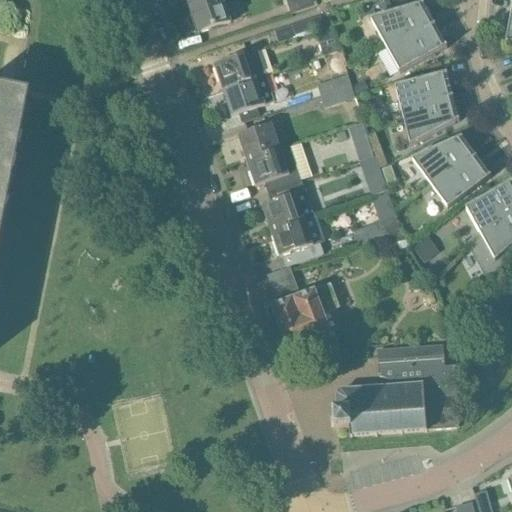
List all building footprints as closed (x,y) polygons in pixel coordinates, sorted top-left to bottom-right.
[(185,0),(189,9),(215,0),(185,0)] [(215,0),(189,9),(197,35),(231,24),(223,0),(215,0)] [(296,0),(286,4),(291,16),(318,7),(315,0),(296,0)] [(385,48),(406,37),(409,42),(435,28),(423,6),(370,21),(385,48)] [(326,16),(292,27),(296,39),(314,33),(330,28),(326,16)] [(406,37),(385,48),(400,76),(447,49),(435,28),(409,42),(406,37)] [(335,43),(319,48),(323,59),(339,54),(335,43)] [(256,82),(256,81),(248,56),(213,68),(222,94),(256,82)] [(440,65),(429,68),(431,75),(441,72),(440,65)] [(424,107),(453,100),(447,76),(395,89),(402,119),(403,119),(426,113),(424,107)] [(317,87),(321,99),(352,89),(348,77),(317,87)] [(256,82),(222,94),(231,119),(275,104),(266,78),(256,81),(256,82)] [(363,85),(353,90),(357,98),(367,93),(363,85)] [(352,89),(321,99),(325,111),(340,106),(356,101),(352,89)] [(0,240),(28,97),(10,94),(0,91),(0,240)] [(426,113),(403,119),(402,119),(410,149),(459,124),(453,100),(424,107),(426,113)] [(246,163),(280,151),(272,126),(237,138),(246,163)] [(363,126),(348,131),(351,138),(366,134),(363,126)] [(453,177),(476,160),(462,140),(411,162),(430,187),(449,172),(453,177)] [(255,189),(264,186),(267,196),(301,184),(289,149),(280,151),(246,163),(255,189)] [(364,162),(359,164),(362,173),(378,167),(375,159),(364,162)] [(449,172),(430,187),(448,212),(491,180),(476,160),(453,177),(449,172)] [(391,168),(382,171),(387,186),(396,183),(391,168)] [(271,205),(261,208),(270,234),(304,222),(314,219),(305,192),(302,184),(301,184),(267,196),(271,205)] [(478,241),(481,237),(502,226),(499,221),(511,213),(511,185),(462,212),(478,241)] [(478,241),(471,247),(472,248),(489,277),(509,267),(504,256),(511,249),(511,213),(499,221),(502,226),(481,237),(478,241)] [(304,222),(270,234),(278,259),(282,258),(307,250),(313,248),(325,244),(322,235),(316,218),(314,219),(304,222)] [(400,231),(396,219),(382,223),(387,236),(388,235),(392,247),(408,242),(400,231)] [(353,233),(357,245),(387,236),(382,223),(353,233)] [(423,239),(411,248),(412,249),(424,265),(436,257),(423,239)] [(289,269),(267,278),(275,301),(297,292),(298,292),(289,269)] [(315,292),(270,308),(286,351),(331,335),(324,316),(339,310),(330,286),(315,292)] [(337,413),(332,413),(333,432),(349,431),(349,440),(427,435),(427,433),(454,431),(459,431),(455,368),(445,369),(444,348),(377,353),(379,378),(389,382),(389,388),(340,391),(336,396),(337,413)] [(474,497),(478,511),(491,511),(486,493),(474,497)]
